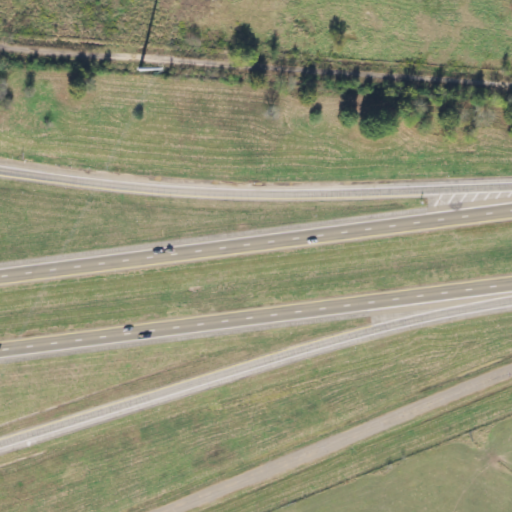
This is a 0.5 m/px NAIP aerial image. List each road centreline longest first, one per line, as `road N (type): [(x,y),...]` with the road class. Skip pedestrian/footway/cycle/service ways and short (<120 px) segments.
road 1 (motorway): [(0,439),(511,294)]
road 2 (motorway): [(511,207),(0,272)]
road 3 (motorway): [(0,347),(511,283)]
road 4 (motorway): [(511,179),(178,189),(0,163)]
road 5 (residential): [(0,44),(511,79)]
road 6 (residential): [(511,376),(172,511)]
